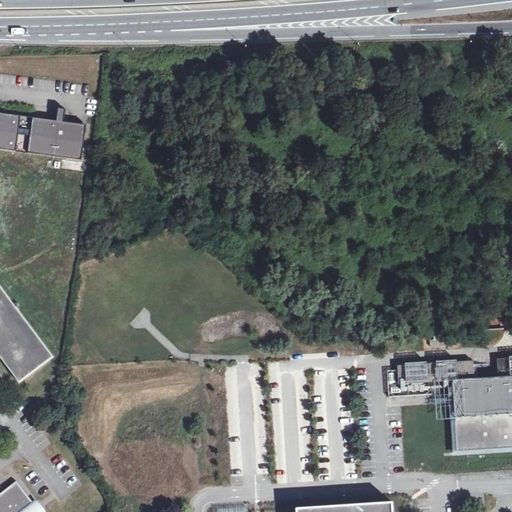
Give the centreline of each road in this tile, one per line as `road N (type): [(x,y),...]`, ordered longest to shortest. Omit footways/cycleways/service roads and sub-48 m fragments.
road 1 (trunk): [(176,22),(188,35),(511,27)]
road 2 (trunk): [(176,22),(455,0)]
road 3 (trunk): [(0,25),(176,22)]
